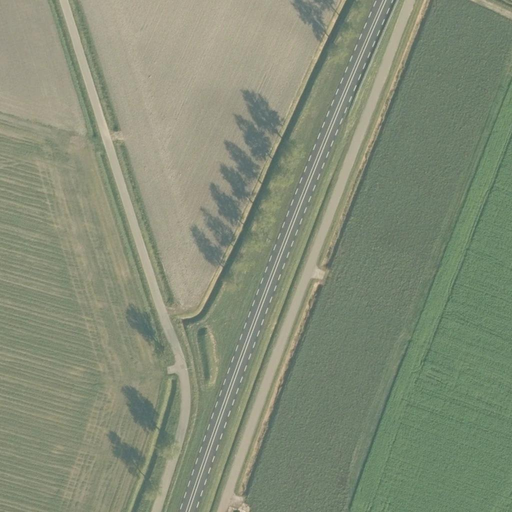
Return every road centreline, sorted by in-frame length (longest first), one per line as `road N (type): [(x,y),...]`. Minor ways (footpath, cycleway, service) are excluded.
road 1 (trunk): [(187,511),(309,171),(383,0)]
road 2 (unclassified): [(221,511),(408,0)]
road 3 (unclassified): [(63,0),(183,376),(184,419),(155,511)]
